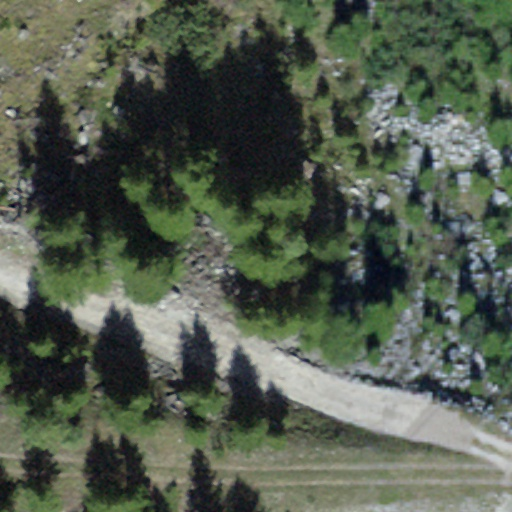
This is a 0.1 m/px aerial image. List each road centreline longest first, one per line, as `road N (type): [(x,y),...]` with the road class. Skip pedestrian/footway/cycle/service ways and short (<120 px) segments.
road 1 (track): [(511,460),(419,418),(0,279)]
road 2 (track): [(511,480),(0,459)]
